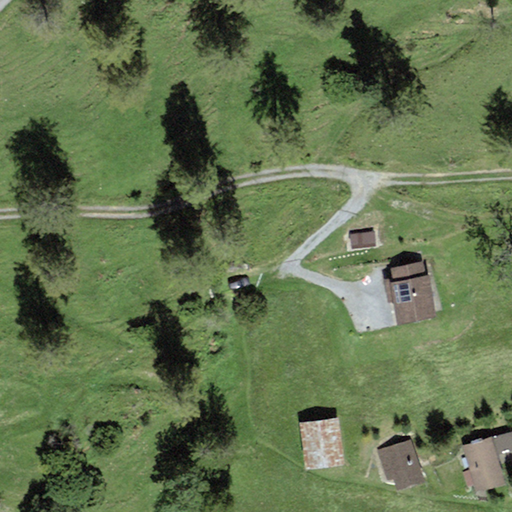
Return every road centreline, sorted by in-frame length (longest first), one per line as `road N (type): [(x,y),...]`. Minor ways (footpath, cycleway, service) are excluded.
road 1 (track): [(0,213),(160,207),(264,174),(309,169),(427,178),(511,172)]
road 2 (track): [(366,177),(351,206),(290,268),(373,300)]
